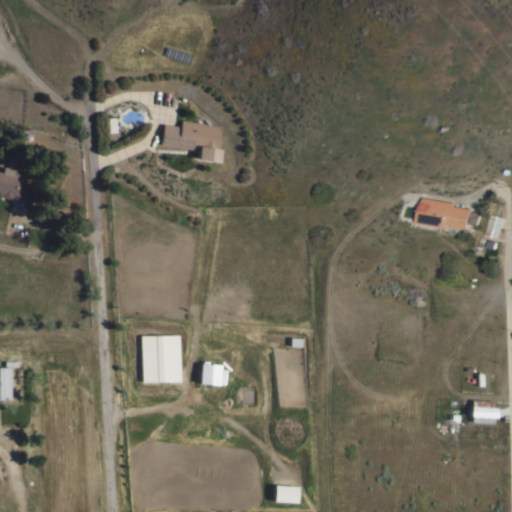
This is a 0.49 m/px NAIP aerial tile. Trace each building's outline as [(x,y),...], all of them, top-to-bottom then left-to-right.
[(220,126),(216,149),(218,149),(216,162),(194,159),(195,150),(157,144),(161,123),(178,126),(179,119),(220,126)] [(0,196),(0,171),(1,172),(2,167),(19,170),(16,180),(29,183),(26,198),(13,195),(12,199),(0,196)] [(455,203),(455,206),(474,209),(473,212),(483,213),(481,225),(472,224),(471,228),(451,225),(451,227),(418,222),(422,197),(455,203)] [(500,238),(486,236),(490,214),(504,217),(500,238)] [(177,335),(177,381),(139,381),(139,335),(169,335),(177,335)] [(216,385),(196,383),(198,363),(217,365),(216,385)] [(8,399),(0,399),(0,366),(8,367),(8,399)] [(492,401),(491,407),(493,407),(493,417),(491,417),(490,423),(468,422),(468,416),(467,416),(467,405),(469,405),(469,399),(492,401)] [(270,501),(271,485),(295,487),(294,503),(270,501)]
